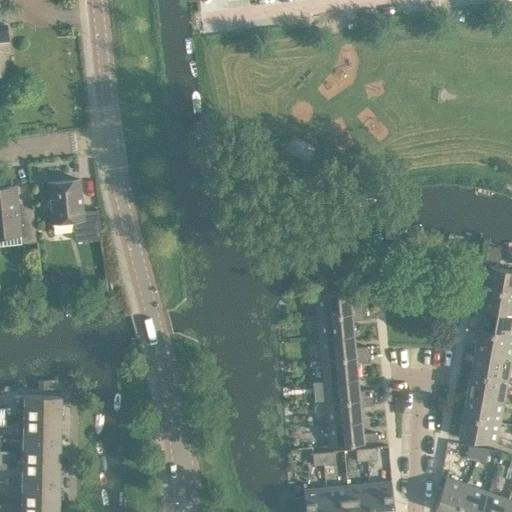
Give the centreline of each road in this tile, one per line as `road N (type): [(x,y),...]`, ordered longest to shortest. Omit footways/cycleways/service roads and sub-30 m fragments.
road 1 (unclassified): [(186,511),(162,355),(106,135)]
road 2 (residential): [(213,18),(366,0)]
road 3 (residential): [(411,511),(422,375)]
road 4 (unclassified): [(106,135),(94,0)]
